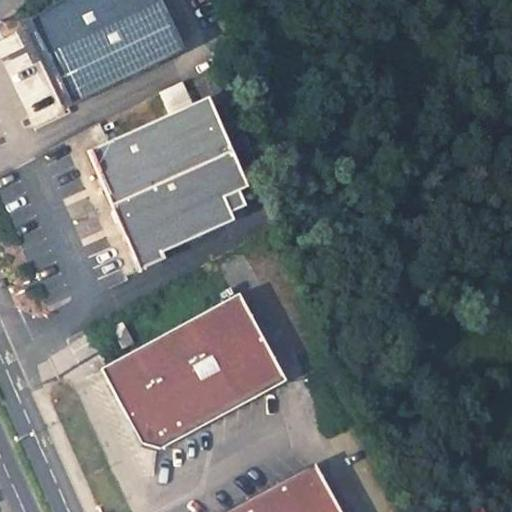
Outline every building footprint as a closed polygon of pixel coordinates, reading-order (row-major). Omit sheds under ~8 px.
[(178,55),(151,0),(61,0),(25,24),(65,110),(178,55)] [(200,103),(182,111),(206,166),(224,157),(200,103)] [(182,111),(88,152),(111,206),(183,176),(206,166),(182,111)] [(206,166),(183,176),(208,233),(249,215),(224,157),(206,166)] [(183,176),(111,206),(140,270),(162,260),(160,254),(208,233),(183,176)] [(149,445),(280,386),(241,298),(99,362),(134,442),(149,445)] [(337,511),(315,472),(245,511),(337,511)]
